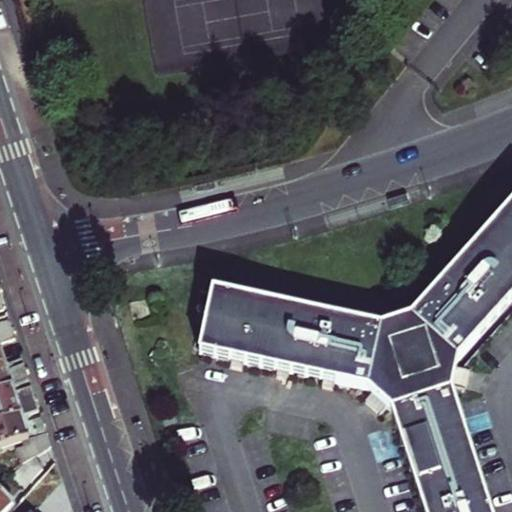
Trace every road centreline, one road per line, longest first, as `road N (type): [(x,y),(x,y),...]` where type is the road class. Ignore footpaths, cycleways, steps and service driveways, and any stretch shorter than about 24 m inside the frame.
road 1 (residential): [(389,171),(214,220),(46,252)]
road 2 (secondary): [(46,252),(130,511)]
road 3 (residential): [(389,171),(396,110),(482,0)]
road 4 (secondary): [(46,252),(0,112)]
road 5 (residential): [(511,127),(389,171)]
